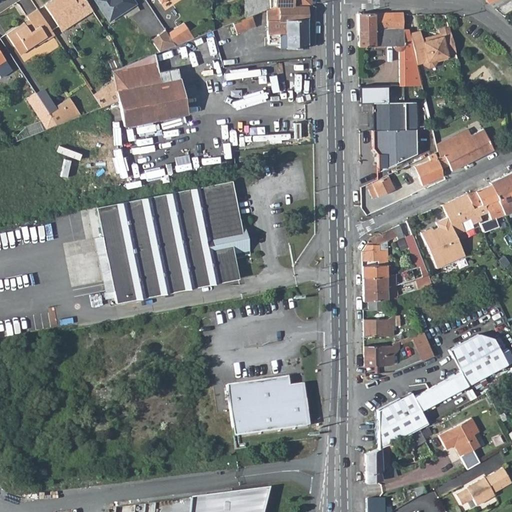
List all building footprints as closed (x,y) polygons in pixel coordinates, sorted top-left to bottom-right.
[(57,27),(76,14),(79,19),(91,11),(83,0),(50,0),(42,5),(57,27)] [(95,0),(109,23),(136,5),(133,0),(95,0)] [(267,0),(243,0),(245,17),(250,15),(266,8),(268,8),(267,0)] [(286,48),(307,47),(305,5),(286,5),(281,5),(275,5),(268,8),(266,8),(267,43),(275,43),(275,46),(279,46),(279,47),(286,47),(286,48)] [(238,7),(228,11),(233,22),(242,18),(238,7)] [(30,22),(25,25),(24,23),(6,34),(14,46),(21,41),(27,50),(37,44),(38,45),(47,39),(47,40),(54,35),(37,9),(26,16),(30,22)] [(358,29),(384,29),(384,34),(393,34),(393,29),(403,28),(402,13),(358,14),(358,29)] [(79,19),(76,14),(57,27),(60,31),(79,19)] [(245,17),(242,18),(233,22),(237,33),(255,26),(250,15),(245,17)] [(166,32),(175,45),(193,37),(182,21),(166,32)] [(407,31),(413,54),(420,53),(421,60),(422,63),(427,66),(432,65),(435,60),(434,57),(445,55),(445,53),(454,51),(450,35),(448,25),(436,28),(437,32),(438,35),(433,36),(432,33),(419,36),(418,29),(407,31)] [(417,80),(419,79),(415,61),(413,54),(407,31),(406,27),(403,28),(393,29),(393,34),(384,34),(384,29),(358,29),(358,46),(361,46),(384,45),(384,43),(391,42),(392,44),(392,46),(393,47),(394,48),(396,49),(397,49),(398,50),(399,85),(418,83),(417,80)] [(166,32),(166,31),(151,40),(158,51),(175,45),(166,32)] [(14,46),(19,55),(27,50),(21,41),(14,46)] [(114,80),(118,100),(124,126),(186,113),(176,67),(158,70),(155,53),(153,53),(112,70),(114,80)] [(413,54),(415,61),(421,60),(420,53),(413,54)] [(118,100),(114,80),(93,94),(102,106),(118,100)] [(56,104),(44,86),(36,92),(48,110),(56,104)] [(387,86),(358,88),(359,100),(371,101),(371,145),(376,151),(377,170),(415,152),(414,101),(387,100),(387,86)] [(49,112),(36,92),(27,97),(47,128),(57,124),(49,112)] [(48,110),(57,124),(80,115),(68,97),(56,104),(48,110)] [(470,134),(468,129),(436,144),(439,154),(438,155),(440,162),(446,159),(448,164),(452,170),(494,149),(483,128),(470,134)] [(416,174),(420,183),(443,173),(442,171),(441,167),(440,162),(438,155),(412,165),(416,174)] [(412,165),(408,167),(412,176),(416,174),(412,165)] [(490,184),(467,193),(473,208),(484,204),(487,211),(490,219),(493,217),(511,209),(511,171),(489,182),(490,184)] [(377,195),(378,197),(394,191),(389,175),(373,181),(374,186),(377,195)] [(115,303),(238,279),(233,254),(249,251),(246,233),(243,234),(232,180),(95,208),(115,303)] [(377,195),(374,186),(363,190),(367,200),(377,195)] [(481,218),(480,214),(487,211),(484,204),(473,208),(467,193),(441,204),(446,216),(454,234),(463,230),(460,223),(469,219),(471,223),(481,218)] [(454,234),(446,216),(434,221),(437,226),(431,228),(428,230),(426,227),(419,231),(434,267),(463,254),(454,234)] [(493,217),(490,219),(479,223),(482,230),(496,225),(493,217)] [(469,219),(460,223),(463,230),(472,226),(471,223),(469,219)] [(396,235),(402,232),(399,224),(392,227),(396,235)] [(392,227),(385,230),(389,239),(396,235),(392,227)] [(366,244),(378,244),(385,240),(381,232),(370,237),(366,244)] [(404,237),(415,266),(423,264),(412,234),(404,237)] [(362,260),(378,259),(378,250),(378,244),(366,244),(362,251),(362,260)] [(414,267),(415,272),(413,273),(415,278),(428,274),(423,264),(415,266),(414,267)] [(385,276),(385,265),(378,265),(366,265),(362,265),(362,277),(385,276)] [(395,273),(385,276),(362,277),(362,289),(384,288),(396,284),(395,273)] [(431,285),(428,274),(415,278),(418,289),(431,285)] [(396,284),(384,288),(362,289),(363,301),(368,300),(383,299),(387,299),(396,295),(399,294),(396,284)] [(396,295),(387,299),(389,305),(399,302),(396,295)] [(368,300),(368,309),(384,308),(383,299),(368,300)] [(363,336),(386,335),(386,334),(386,326),(391,326),(399,325),(399,314),(395,315),(393,315),(385,319),(363,319),(363,336)] [(421,360),(432,356),(422,330),(410,335),(412,338),(421,360)] [(508,362),(503,353),(495,339),(494,337),(480,333),(449,348),(455,361),(460,370),(412,395),(410,391),(375,408),(375,415),(376,448),(393,440),(397,439),(401,436),(406,434),(406,433),(409,432),(419,427),(427,423),(420,408),(508,362)] [(404,341),(403,338),(391,343),(394,349),(406,344),(404,341)] [(383,356),(383,347),(388,347),(388,345),(385,345),(363,346),(364,366),(383,365),(383,364),(383,356)] [(286,378),(225,385),(228,405),(289,397),(287,385),(286,378)] [(287,385),(289,397),(228,405),(232,435),(305,424),(299,383),(287,385)] [(482,432),(474,416),(440,433),(448,448),(456,444),(461,453),(480,444),(475,436),(482,432)] [(427,423),(419,427),(425,439),(433,435),(427,423)] [(406,433),(410,447),(425,439),(419,427),(409,432),(406,433)] [(370,450),(365,452),(365,472),(389,467),(389,450),(392,449),(392,446),(394,445),(393,440),(376,448),(370,450)] [(389,467),(365,472),(365,482),(368,481),(381,479),(396,475),(394,466),(389,467)] [(455,494),(461,504),(466,501),(470,508),(475,505),(476,505),(494,495),(493,493),(511,483),(503,468),(485,478),(484,477),(466,487),(466,488),(455,494)] [(414,489),(417,497),(425,492),(422,486),(414,489)] [(264,511),(271,488),(191,497),(189,511),(264,511)] [(397,500),(395,495),(384,498),(385,504),(397,500)] [(365,511),(383,511),(383,508),(383,497),(366,498),(365,511)]
